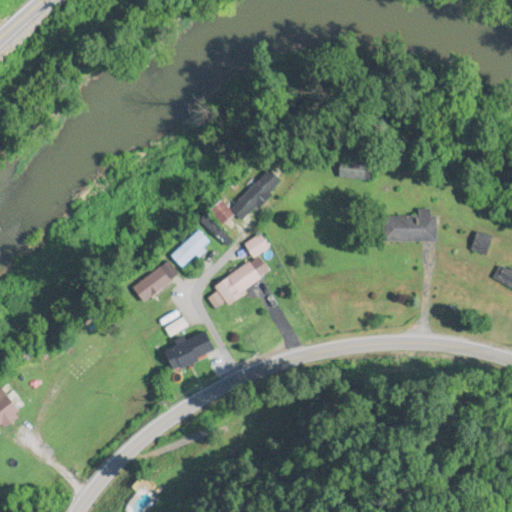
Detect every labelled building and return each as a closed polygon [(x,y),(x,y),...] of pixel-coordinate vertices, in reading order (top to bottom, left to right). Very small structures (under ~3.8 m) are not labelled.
[(341,181),(373,181),(373,164),(341,164),(341,181)] [(285,182),(271,169),(233,210),(247,223),(285,182)] [(225,227),(237,216),(226,204),(214,215),(225,227)] [(439,213),(418,213),(418,218),(390,217),(389,243),(439,244),(439,213)] [(203,227),(228,249),(234,242),(209,221),(203,227)] [(213,244),(201,231),(174,258),(186,270),(213,244)] [(472,254),(489,258),(494,237),(477,234),(472,254)] [(271,249),(262,235),(246,247),(255,260),(271,249)] [(229,307),(265,281),(252,263),(216,289),(229,307)] [(178,282),(168,266),(135,286),(145,302),(178,282)] [(511,289),(511,270),(510,274),(504,270),(498,280),(511,289)] [(188,328),(184,320),(166,332),(170,339),(188,328)] [(219,356),(210,333),(167,350),(176,372),(219,356)] [(110,352),(98,336),(62,364),(74,380),(110,352)] [(19,415),(29,409),(11,384),(0,392),(0,434),(21,418),(19,415)]
